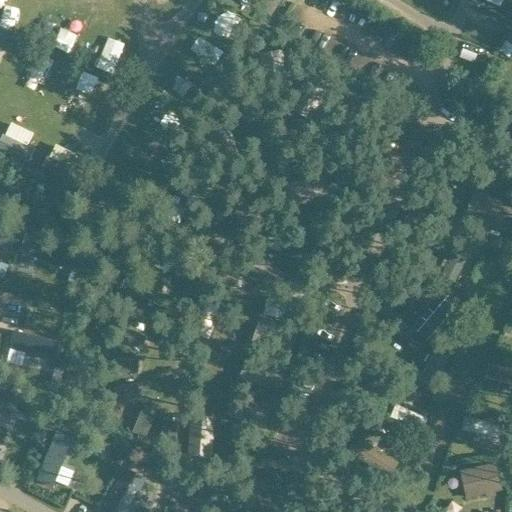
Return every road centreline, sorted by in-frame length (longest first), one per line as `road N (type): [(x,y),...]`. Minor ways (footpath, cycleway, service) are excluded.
road 1 (track): [(384,511),(303,434),(427,102),(511,153)]
road 2 (track): [(199,0),(103,156),(108,192),(148,213),(229,236),(275,285),(350,309)]
